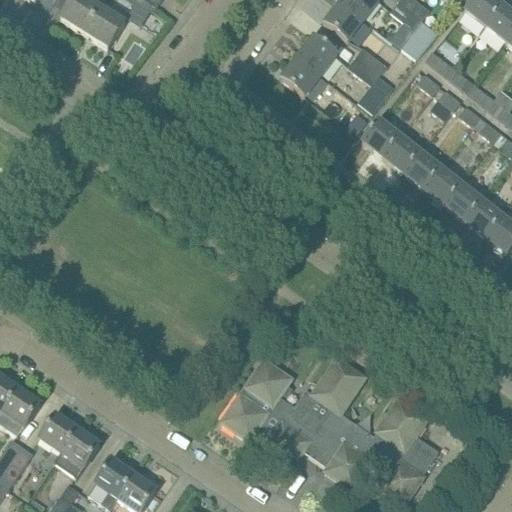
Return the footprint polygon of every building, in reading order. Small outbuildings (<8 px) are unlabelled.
[(74,0),(60,23),(84,38),(101,11),(82,0),(74,0)] [(374,0),(344,0),(340,6),(364,26),(381,4),(374,0)] [(410,0),(402,0),(398,6),(421,25),(429,15),(410,0)] [(440,0),(455,12),(463,0),(440,0)] [(476,0),(464,16),(484,32),(502,10),(488,0),(476,0)] [(141,1),(125,22),(135,30),(151,9),(141,1)] [(101,11),(84,38),(108,53),(125,26),(111,18),(114,13),(104,6),(101,11)] [(364,26),(340,6),(323,28),(348,47),(364,26)] [(398,6),(390,16),(413,34),(401,50),(417,63),(421,58),(437,37),(421,25),(398,6)] [(484,32),(505,48),(511,39),(511,18),(502,10),(484,32)] [(313,41),(297,62),(321,81),(337,60),(313,41)] [(355,61),(378,80),(386,71),(363,52),(355,61)] [(426,65),(446,81),(453,72),(432,56),(426,65)] [(355,61),(347,72),(370,91),(358,107),(373,120),(394,93),(393,92),(378,80),(355,61)] [(321,81),(297,62),(280,83),(304,102),(321,81)] [(446,81),(467,97),(473,89),(453,72),(446,81)] [(417,89),(432,100),(439,91),(425,80),(417,89)] [(494,105),(473,89),(467,97),(487,113),(494,105)] [(437,105),(452,116),(459,107),(444,95),(437,105)] [(487,113),(508,129),(511,124),(511,118),(509,116),(511,112),(511,103),(502,95),(494,105),(487,113)] [(458,121),(472,132),(480,123),(465,111),(458,121)] [(345,133),(354,140),(365,126),(357,119),(345,133)] [(472,132),(493,148),(500,139),(480,123),(472,132)] [(362,146),(382,162),(399,141),(378,125),(362,146)] [(459,151),(452,161),(458,166),(476,142),(469,136),(458,150),(459,151)] [(493,148),(511,163),(511,148),(500,139),(493,148)] [(382,162),(403,178),(419,158),(399,141),(382,162)] [(403,178),(423,195),(440,174),(419,158),(403,178)] [(423,195),(444,211),(460,190),(440,174),(423,195)] [(444,211),(465,227),(481,206),(460,190),(444,211)] [(465,227),(485,243),(502,222),(481,206),(465,227)] [(511,230),(502,222),(485,243),(506,259),(511,251),(511,230)] [(221,427),(248,445),(252,440),(268,450),(264,456),(290,474),(302,456),(327,473),(324,476),(351,495),(364,477),(380,489),(378,492),(404,509),(423,482),(421,481),(438,457),(415,441),(426,425),(397,405),(373,441),(340,419),(364,383),(336,364),(312,399),(305,395),(294,411),(279,401),(290,384),(262,365),(262,366),(262,367),(222,426),(221,426),(221,427)] [(0,381),(0,419),(2,417),(17,394),(0,381)] [(39,409),(17,394),(2,417),(12,424),(8,430),(19,438),(39,409)] [(39,442),(61,457),(77,434),(55,420),(39,442)] [(77,434),(61,457),(54,468),(76,483),(99,450),(77,434)] [(11,444),(0,459),(0,482),(21,451),(11,444)] [(469,448),(469,455),(475,459),(481,456),(482,449),(476,445),(469,448)] [(21,451),(0,482),(0,489),(7,495),(32,458),(21,451)] [(95,489),(87,500),(105,511),(111,511),(117,504),(133,480),(123,473),(126,470),(115,462),(112,466),(111,465),(100,482),(95,489)] [(133,480),(117,504),(129,511),(143,511),(155,495),(133,480)] [(68,490),(52,511),(68,511),(71,508),(79,497),(78,496),(68,490)]
